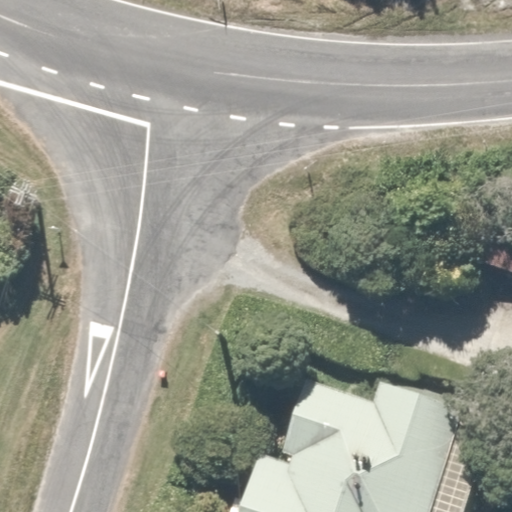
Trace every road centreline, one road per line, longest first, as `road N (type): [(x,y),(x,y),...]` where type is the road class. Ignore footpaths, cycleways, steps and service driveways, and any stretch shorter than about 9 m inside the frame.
road 1 (unclassified): [(159,73),(115,343),(64,511)]
road 2 (unknown): [(159,73),(312,201),(412,246),(511,278)]
road 3 (tertiary): [(159,73),(389,107),(511,107)]
road 4 (tertiary): [(0,25),(159,73)]
